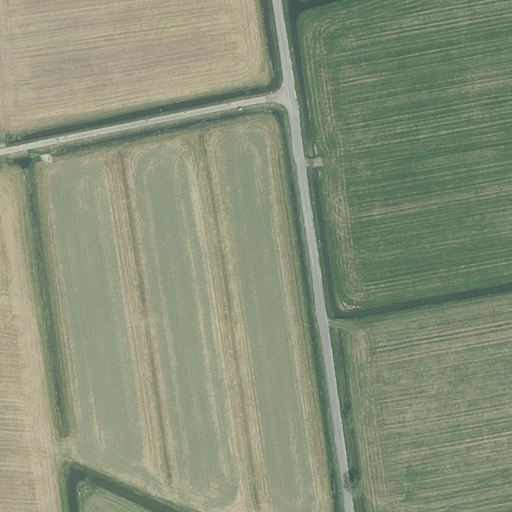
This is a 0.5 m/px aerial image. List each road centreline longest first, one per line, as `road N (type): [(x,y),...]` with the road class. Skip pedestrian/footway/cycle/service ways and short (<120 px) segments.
road 1 (tertiary): [(349,511),(290,95)]
road 2 (unclassified): [(0,152),(290,95)]
